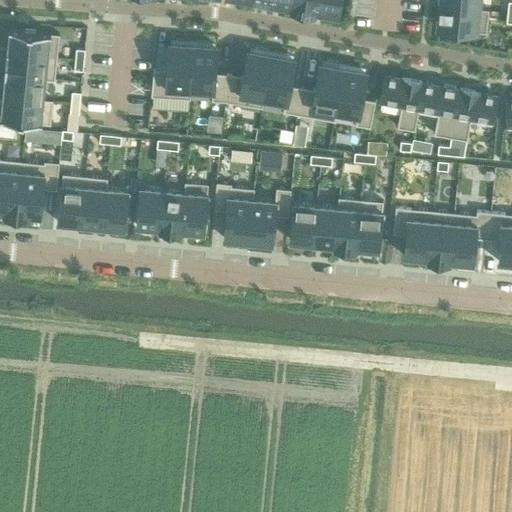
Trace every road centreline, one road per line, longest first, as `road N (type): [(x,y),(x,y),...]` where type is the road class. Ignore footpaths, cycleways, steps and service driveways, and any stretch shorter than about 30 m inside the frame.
road 1 (residential): [(0,0),(214,13),(511,68)]
road 2 (residential): [(0,252),(511,303)]
road 3 (track): [(511,377),(144,341)]
